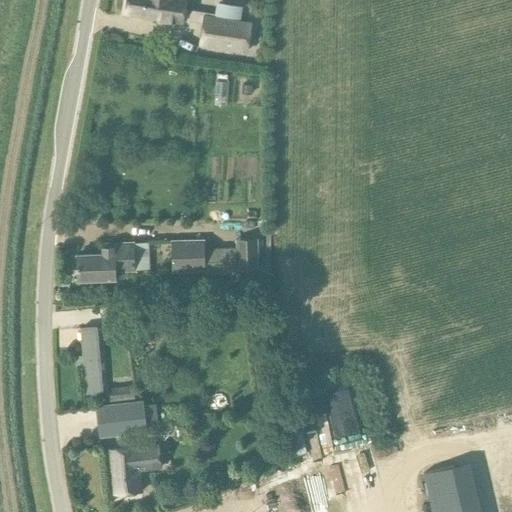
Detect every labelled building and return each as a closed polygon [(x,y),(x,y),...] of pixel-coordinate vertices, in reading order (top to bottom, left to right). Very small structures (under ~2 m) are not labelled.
[(127,0),(125,14),(145,17),(182,23),(185,0),(127,0)] [(205,21),(200,48),(245,56),(249,29),(231,25),(233,14),(218,11),(216,23),(205,21)] [(215,80),(213,105),(227,106),(229,81),(215,80)] [(242,84),(242,94),(252,95),(253,85),(242,84)] [(205,254),(205,241),(171,242),(172,272),(237,270),(259,270),(258,242),(258,239),(234,239),(235,253),(205,254)] [(266,242),(258,242),(259,270),(259,271),(267,271),(266,242)] [(77,280),(97,279),(116,279),(116,271),(134,270),(133,243),(101,244),(102,254),(76,255),(77,280)] [(122,313),(100,315),(103,340),(125,338),(124,326),(122,313)] [(102,391),(97,327),(81,329),(86,392),(102,391)] [(135,399),(134,387),(109,389),(110,401),(135,399)] [(300,399),(315,456),(343,448),(329,391),(300,399)] [(141,401),(116,404),(97,407),(100,437),(144,432),(141,401)] [(158,445),(135,448),(134,446),(109,449),(114,495),(139,492),(137,471),(161,467),(158,445)]
